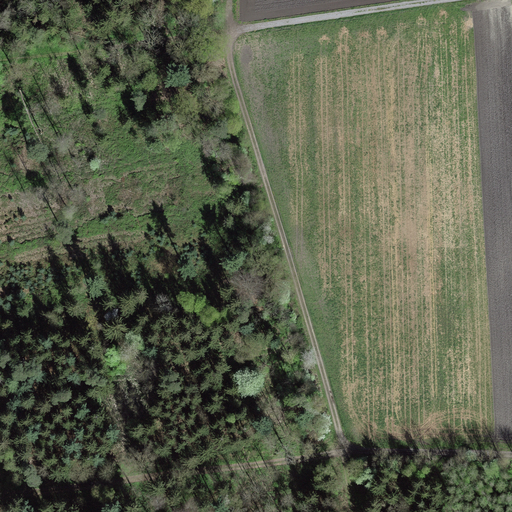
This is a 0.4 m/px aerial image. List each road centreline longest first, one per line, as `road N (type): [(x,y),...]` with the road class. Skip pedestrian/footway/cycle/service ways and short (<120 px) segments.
road 1 (track): [(339,456),(231,30),(231,0)]
road 2 (track): [(0,59),(441,0)]
road 3 (track): [(339,456),(0,495)]
road 4 (track): [(511,461),(339,456)]
